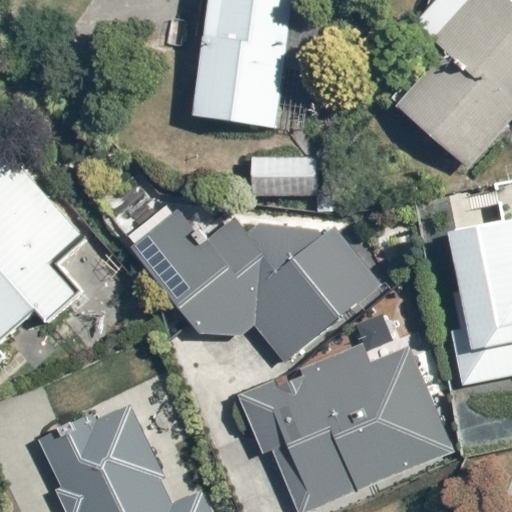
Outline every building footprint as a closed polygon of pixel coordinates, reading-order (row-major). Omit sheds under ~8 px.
[(297,0),(208,0),(195,118),(283,128),(297,0)] [(511,0),(428,0),(408,24),(432,45),(390,96),(472,165),(511,116),(511,0)] [(314,156),(252,156),(252,195),(314,195),(314,156)] [(0,360),(2,358),(0,356),(0,342),(33,310),(48,326),(86,289),(62,264),(92,235),(27,169),(15,180),(0,164),(0,360)] [(511,216),(508,217),(504,193),(445,203),(466,330),(455,332),(463,385),(511,377),(511,216)] [(186,201),(131,244),(199,334),(255,331),(279,362),(379,284),(317,206),(284,232),(261,203),(216,238),(186,201)] [(360,342),(240,399),(292,511),(326,511),(462,449),(412,343),(370,362),(360,342)] [(71,511),(214,511),(202,487),(178,500),(131,405),(41,449),(71,511)]
